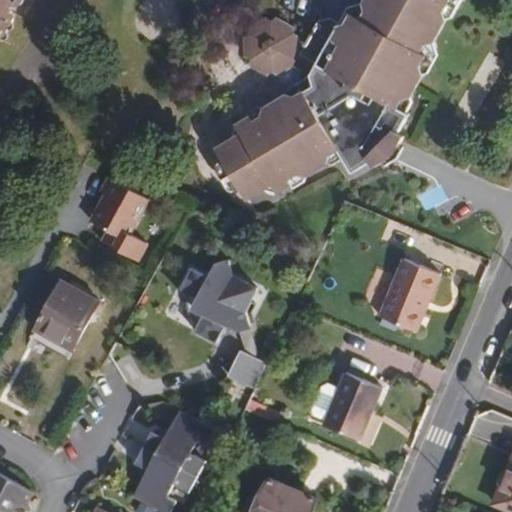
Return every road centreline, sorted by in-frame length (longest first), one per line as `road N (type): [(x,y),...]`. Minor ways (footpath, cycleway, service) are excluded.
road 1 (residential): [(511,272),(412,511)]
road 2 (residential): [(132,373),(71,490)]
